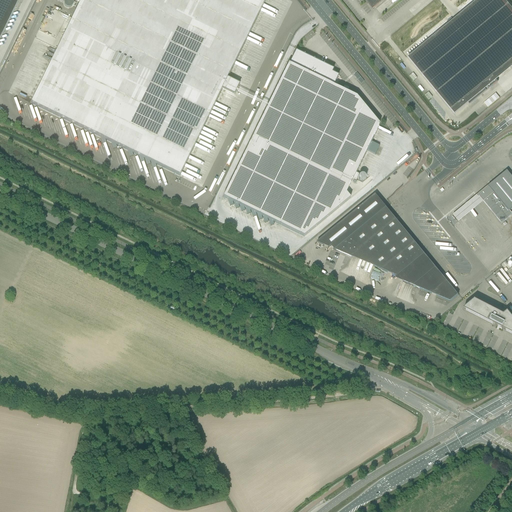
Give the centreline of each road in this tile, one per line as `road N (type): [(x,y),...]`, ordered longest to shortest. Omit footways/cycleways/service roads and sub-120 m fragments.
road 1 (unclassified): [(381,378),(0,194)]
road 2 (track): [(69,511),(87,416),(326,396),(366,390),(381,378)]
road 3 (unknown): [(463,284),(444,308),(429,312),(357,286),(313,255),(313,242),(386,182),(414,189)]
road 4 (tertiary): [(309,0),(448,164),(511,116)]
road 5 (tertiary): [(511,101),(447,146),(326,0)]
road 6 (secondary): [(345,511),(475,436)]
road 7 (secondary): [(425,447),(322,511)]
